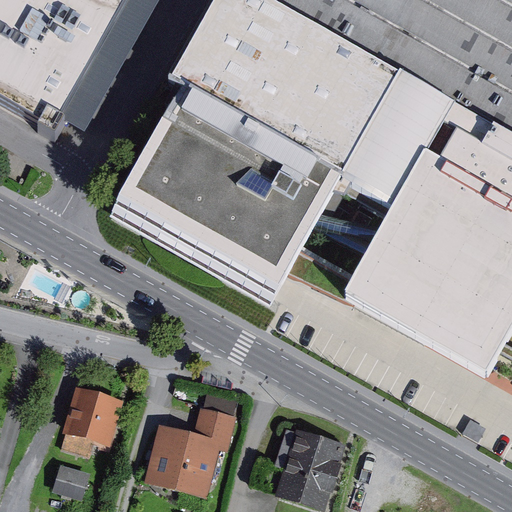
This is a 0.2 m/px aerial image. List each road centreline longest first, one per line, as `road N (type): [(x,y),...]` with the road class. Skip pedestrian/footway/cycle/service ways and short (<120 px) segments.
road 1 (secondary): [(511,492),(227,335)]
road 2 (secondary): [(227,335),(0,203)]
road 3 (residential): [(0,316),(163,355),(211,349),(227,335)]
road 4 (track): [(5,511),(20,469),(76,385),(90,337)]
